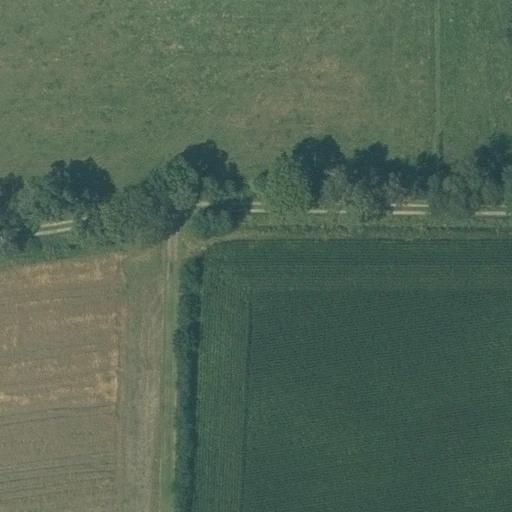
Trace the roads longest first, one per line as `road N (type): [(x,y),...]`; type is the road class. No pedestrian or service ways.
road 1 (track): [(511,196),(175,197),(0,224)]
road 2 (track): [(175,197),(168,511)]
